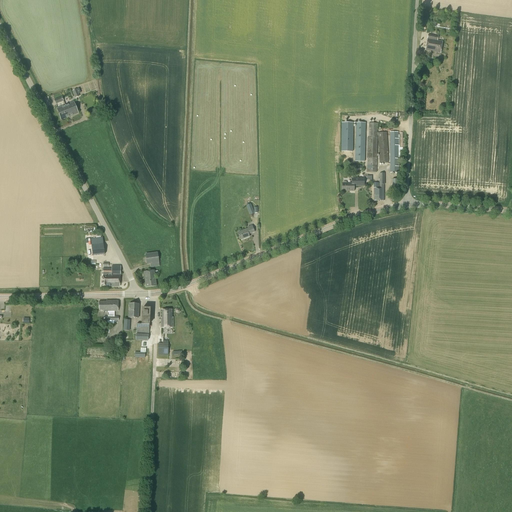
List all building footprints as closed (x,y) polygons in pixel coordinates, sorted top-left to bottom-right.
[(440,53),(442,42),(437,41),(438,37),(439,32),(429,30),(428,35),(425,50),(440,53)] [(65,106),(69,117),(78,113),(73,102),(65,106)] [(61,120),(69,117),(65,106),(57,109),(61,120)] [(352,152),(353,123),(342,123),(341,152),(352,152)] [(365,123),(356,123),(355,162),(364,162),(365,123)] [(376,172),(377,124),(369,124),(369,138),(367,138),(367,158),(368,158),(368,172),(376,172)] [(390,172),(398,172),(398,132),(390,132),(390,172)] [(380,163),(388,163),(386,133),(378,133),(380,163)] [(374,201),(384,201),(384,184),(384,174),(379,174),(379,183),(374,183),(374,201)] [(354,184),(351,184),(342,183),(342,191),(354,191),(354,186),(354,184)] [(250,215),(254,213),(250,204),(246,206),(250,215)] [(241,240),(249,237),(248,234),(254,232),(251,226),(248,227),(249,228),(238,232),(241,240)] [(92,256),(104,255),(103,237),(91,239),(92,256)] [(147,265),(159,263),(158,252),(145,254),(147,265)] [(102,287),(119,286),(120,266),(112,266),(112,269),(103,269),(102,287)] [(145,288),(156,286),(154,271),(143,272),(145,288)] [(118,311),(117,301),(106,301),(107,302),(99,302),(99,310),(104,310),(104,311),(118,311)] [(138,318),(139,304),(129,304),(128,318),(138,318)] [(148,333),(150,309),(143,308),(142,325),(137,324),(136,332),(148,333)] [(172,318),(172,310),(162,310),(162,318),(161,318),(161,328),(172,328),(172,331),(183,331),(183,317),(174,317),(174,327),(173,327),(173,318),(172,318)] [(104,335),(104,332),(93,332),(93,342),(100,342),(100,335),(104,335)] [(191,336),(170,337),(170,347),(192,345),(191,336)]
